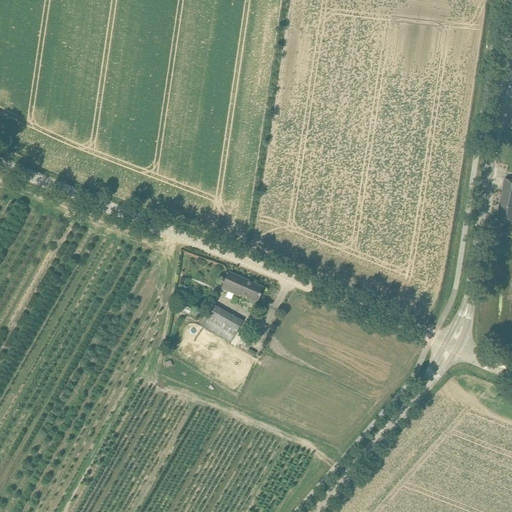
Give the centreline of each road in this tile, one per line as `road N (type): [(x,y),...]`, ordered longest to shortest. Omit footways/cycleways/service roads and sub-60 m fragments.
road 1 (unclassified): [(452,346),(0,156)]
road 2 (tertiary): [(452,346),(464,324),(511,33)]
road 3 (tertiary): [(315,511),(452,346)]
